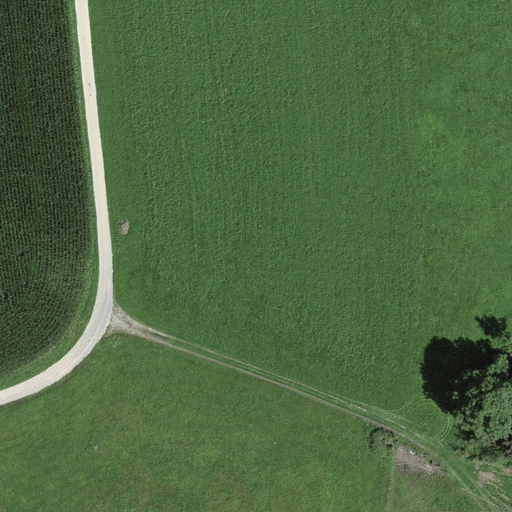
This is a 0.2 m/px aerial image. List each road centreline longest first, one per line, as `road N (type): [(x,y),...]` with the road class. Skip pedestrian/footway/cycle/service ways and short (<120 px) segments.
road 1 (track): [(0,401),(68,365),(105,312),(105,233),(81,0)]
road 2 (track): [(499,511),(413,433),(105,312)]
